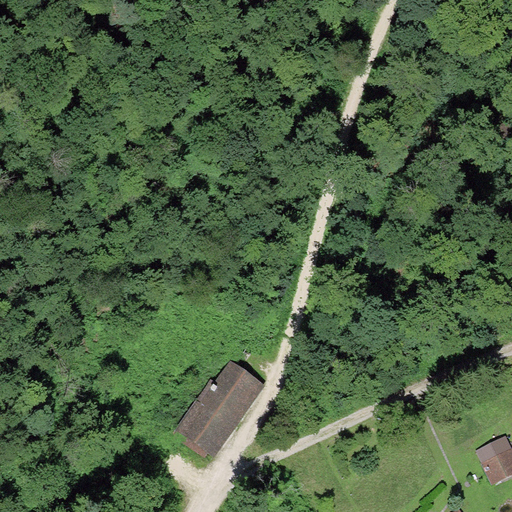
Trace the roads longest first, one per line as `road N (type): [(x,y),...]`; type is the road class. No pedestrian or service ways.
road 1 (track): [(396,0),(327,174),(289,377),(235,474)]
road 2 (track): [(235,474),(511,349)]
